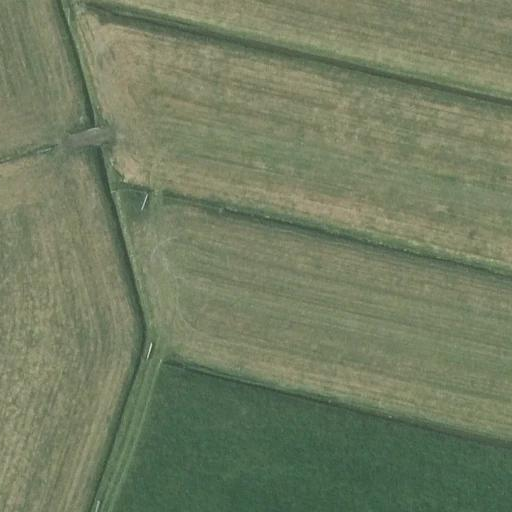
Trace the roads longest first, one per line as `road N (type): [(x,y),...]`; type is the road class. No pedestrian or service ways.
road 1 (track): [(57,145),(104,133),(272,148),(511,204)]
road 2 (track): [(11,80),(57,145),(55,248)]
